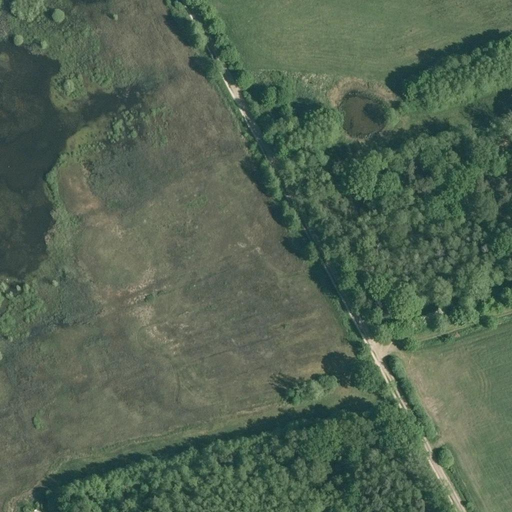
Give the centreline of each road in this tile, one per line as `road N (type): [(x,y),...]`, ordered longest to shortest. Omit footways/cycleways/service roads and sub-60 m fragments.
road 1 (track): [(374,346),(188,0)]
road 2 (track): [(461,511),(377,351)]
road 3 (track): [(377,351),(511,310)]
